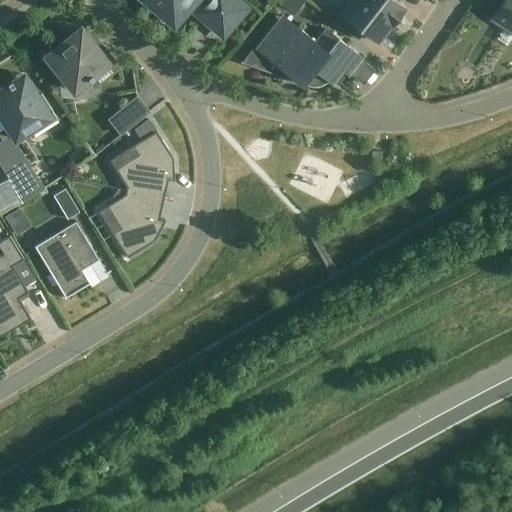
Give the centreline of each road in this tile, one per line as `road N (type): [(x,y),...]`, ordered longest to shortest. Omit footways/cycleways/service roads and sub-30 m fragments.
road 1 (residential): [(180,82),(203,123),(208,154),(200,233),(158,289),(0,389)]
road 2 (motorway): [(511,388),(292,511)]
road 3 (residential): [(180,82),(296,116),(363,121)]
road 4 (residential): [(363,121),(427,120),(511,96)]
road 5 (residential): [(363,121),(448,0)]
